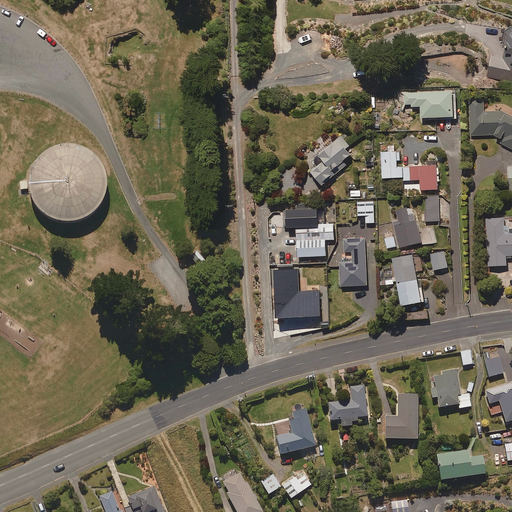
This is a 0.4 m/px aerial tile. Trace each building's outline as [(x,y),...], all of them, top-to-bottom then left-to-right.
[(504,59),(492,57),(487,77),(511,82),(511,27),(505,26),(502,41),(501,42),(501,43),(500,48),(506,50),(504,59)] [(474,49),(459,45),(457,52),(472,56),(474,49)] [(470,79),(470,88),(478,88),(478,78),(470,79)] [(452,93),(405,94),(405,107),(412,107),(412,110),(420,110),(421,121),(453,120),(453,142),(459,142),(459,122),(457,122),(456,95),(452,95),(452,93)] [(484,100),(469,101),(470,137),(496,136),(495,138),(503,143),(501,146),(511,151),(511,117),(503,113),(485,113),(484,100)] [(346,152),(351,148),(342,137),(337,141),(318,157),(323,164),(310,175),(321,188),(347,167),(344,164),(352,158),(346,152)] [(61,226),(71,227),(81,226),(91,222),(99,216),(106,209),(110,200),(112,190),(112,187),(111,177),(107,168),(101,160),(93,153),(84,149),(74,147),(64,148),(54,150),(45,156),(38,163),(33,171),(30,181),(30,191),(32,201),(36,210),(43,217),(52,223),(61,226)] [(437,169),(437,168),(401,168),(398,168),(398,163),(400,163),(400,154),(383,154),(383,181),(404,180),(404,182),(421,182),(421,192),(437,192),(437,184),(440,184),(440,169),(437,169)] [(440,222),(439,199),(426,199),(426,215),(422,215),(422,223),(440,222)] [(374,202),(358,203),(358,218),(366,218),(366,225),(375,225),(374,202)] [(417,230),(414,209),(397,212),(399,222),(394,223),(399,250),(437,244),(434,227),(417,230)] [(293,214),(284,214),(286,232),(297,231),(299,260),(327,258),(326,242),(335,242),(334,224),(318,225),(317,212),(293,214)] [(487,221),(489,269),(507,268),(507,259),(511,258),(511,216),(503,217),(503,220),(487,221)] [(396,248),(394,239),(385,241),(387,250),(396,248)] [(344,241),(345,254),(352,254),(353,263),(350,263),(349,258),(342,259),(343,263),(340,263),(341,289),(367,288),(365,240),(344,241)] [(448,270),(445,253),(431,255),(434,272),(448,270)] [(419,287),(413,256),(393,259),(402,307),(424,303),(421,286),(419,287)] [(298,294),(296,270),(276,272),(278,302),(280,302),(282,321),(321,318),(319,292),(298,294)] [(507,357),(504,346),(497,348),(500,359),(507,357)] [(472,363),(470,349),(460,350),(463,364),(472,363)] [(502,371),(499,356),(484,359),(487,375),(502,371)] [(460,394),(456,370),(432,375),(434,386),(430,387),(432,396),(436,395),(438,407),(457,403),(458,407),(471,405),(468,392),(460,394)] [(511,381),(485,389),(489,402),(499,399),(505,420),(511,417),(511,381)] [(363,384),(348,385),(350,398),(327,400),(329,419),(340,418),(341,425),(351,424),(350,419),(367,417),(363,384)] [(383,431),(383,436),(416,436),(417,393),(397,392),(396,415),(384,415),(384,416),(379,416),(378,431),(383,431)] [(314,445),(305,409),(291,413),(293,420),(288,421),(291,433),(275,438),(279,455),(314,445)] [(468,455),(467,448),(435,452),(439,477),(484,471),(481,453),(468,455)] [(244,482),(238,470),(221,479),(237,511),(258,511),(262,510),(247,481),(244,482)] [(280,485),(273,473),(260,480),(267,492),(280,485)] [(310,486),(302,473),(282,487),(290,499),(310,486)] [(132,507),(124,510),(124,511),(163,511),(154,488),(128,498),(132,507)] [(121,511),(119,511),(111,492),(98,497),(104,511),(121,511)] [(408,511),(407,499),(391,501),(392,511),(408,511)]
